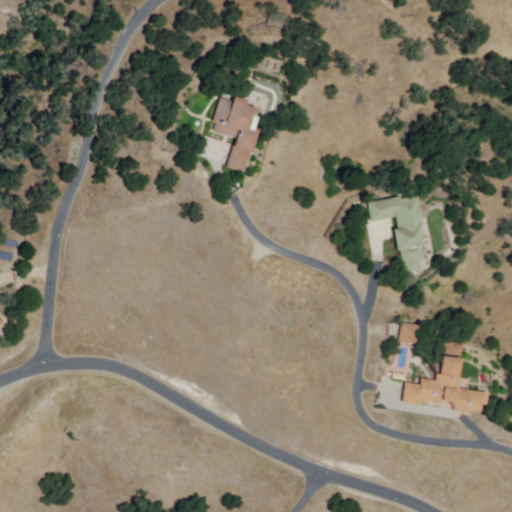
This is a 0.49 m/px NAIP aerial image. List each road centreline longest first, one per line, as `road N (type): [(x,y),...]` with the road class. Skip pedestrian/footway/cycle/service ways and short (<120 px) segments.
road 1 (residential): [(0,381),(46,368),(111,365),(258,444),(428,511)]
road 2 (residential): [(233,203),(269,248),(344,280),(355,295),(365,321),(358,406),(368,424),(415,441),(511,453)]
road 3 (residential): [(163,0),(128,42),(62,210),(46,368)]
